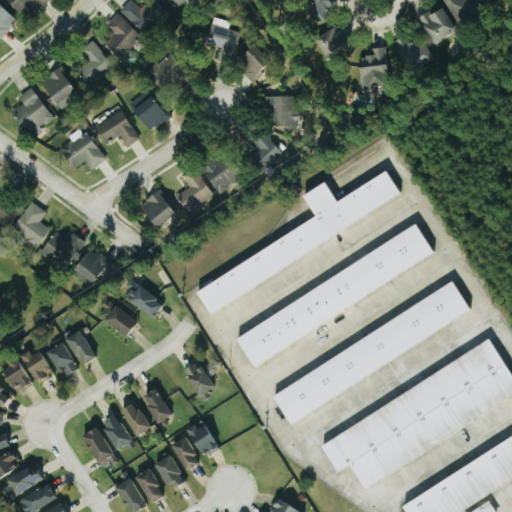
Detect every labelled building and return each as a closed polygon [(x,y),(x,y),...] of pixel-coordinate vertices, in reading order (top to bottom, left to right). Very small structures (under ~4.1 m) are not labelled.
[(7,0),(19,13),(30,4),(37,12),(50,1),(48,0),(7,0)] [(169,15),(155,0),(153,0),(142,10),(132,0),(121,10),(146,37),(169,15)] [(311,0),(311,23),(335,22),(333,0),(316,0),(311,0)] [(445,0),(460,27),(485,14),(478,0),(477,1),(476,0),(445,0)] [(18,20),(0,3),(0,37),(1,38),(18,20)] [(455,40),(461,37),(446,7),(433,14),(432,11),(420,17),(435,44),(452,35),(455,40)] [(142,36),(119,15),(101,34),(125,55),(142,36)] [(232,22),(214,17),(207,43),(222,47),(219,62),(233,65),(241,32),(230,29),(232,22)] [(351,48),(343,26),(317,36),(326,58),(351,48)] [(410,43),(407,36),(396,41),(410,72),(435,60),(424,37),(410,43)] [(79,71),(89,84),(113,66),(94,41),(83,50),(92,61),(79,71)] [(252,82),(273,62),(257,45),(236,65),(252,82)] [(361,57),(363,93),(390,92),(387,48),(373,48),(374,56),(361,57)] [(160,87),(186,70),(174,53),(149,70),(160,87)] [(57,104),(77,91),(61,68),(41,81),(57,104)] [(25,104),(13,111),(30,138),(43,130),(42,127),(54,120),(34,88),(20,96),(25,104)] [(171,118),(149,89),(130,104),(152,132),(171,118)] [(270,96),(269,128),(297,128),(297,120),(299,120),(299,97),(270,96)] [(96,127),(106,144),(121,135),(128,147),(140,140),(123,111),(96,127)] [(251,139),(259,149),(249,157),(263,173),(284,155),(263,129),(251,139)] [(89,132),(83,136),(80,130),(68,137),(77,152),(68,158),(75,169),(87,161),(92,169),(106,160),(89,132)] [(222,193),(243,175),(223,152),(202,171),(222,193)] [(183,176),(191,187),(178,196),(193,217),(205,209),(202,204),(215,195),(196,168),(183,176)] [(197,288),(208,309),(404,199),(389,172),(338,201),(328,182),(305,195),(319,220),(197,288)] [(0,225),(6,230),(21,211),(8,201),(13,194),(2,185),(0,187),(0,225)] [(159,228),(177,213),(160,191),(141,206),(159,228)] [(48,212),(32,202),(13,232),(39,248),(51,229),(41,223),(48,212)] [(236,334),(252,363),(438,258),(421,229),(236,334)] [(68,237),(57,230),(41,254),(66,271),(86,241),(72,232),(68,237)] [(75,274),(93,286),(103,272),(110,276),(117,265),(92,248),(75,274)] [(156,318),(166,302),(133,282),(123,298),(156,318)] [(273,394),(290,422),(474,313),(456,284),(273,394)] [(139,320),(108,302),(99,317),(130,336),(139,320)] [(97,358),(81,331),(68,339),(84,366),(97,358)] [(79,371),(66,343),(50,350),(63,378),(79,371)] [(511,402),(511,373),(495,343),(321,441),(339,473),(352,465),(364,486),(511,402)] [(23,356),(38,383),(54,374),(41,351),(34,356),(31,351),(23,356)] [(4,369),(18,392),(33,383),(19,360),(4,369)] [(215,389),(200,362),(185,370),(203,402),(212,398),(209,392),(215,389)] [(0,406),(5,409),(10,398),(3,394),(6,389),(0,385),(0,406)] [(143,397),(160,424),(173,416),(157,389),(143,397)] [(122,412),(138,437),(152,428),(136,403),(122,412)] [(118,451),(133,441),(117,415),(102,424),(118,451)] [(204,423),(189,433),(206,458),(221,448),(204,423)] [(83,438),(101,464),(116,454),(98,428),(83,438)] [(6,432),(0,433),(0,450),(11,447),(6,432)] [(173,444),(186,472),(201,465),(188,438),(173,444)] [(511,440),(402,502),(407,511),(456,511),(511,481),(511,440)] [(0,477),(20,472),(15,455),(0,459),(0,477)] [(156,464),(172,491),(187,482),(171,455),(156,464)] [(19,497),(42,481),(31,466),(8,482),(19,497)] [(166,496),(150,469),(137,477),(153,504),(166,496)] [(131,511),(138,511),(149,506),(132,478),(117,487),(131,511)] [(37,511),(58,499),(49,484),(20,503),(25,511),(37,511)] [(301,511),(281,499),(272,511),(301,511)] [(497,511),(491,501),(473,511),(497,511)]
